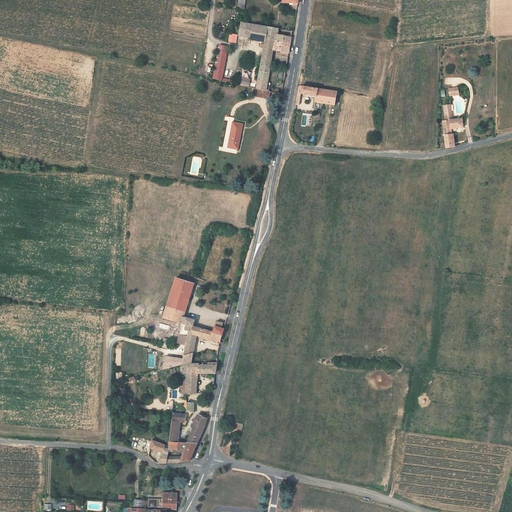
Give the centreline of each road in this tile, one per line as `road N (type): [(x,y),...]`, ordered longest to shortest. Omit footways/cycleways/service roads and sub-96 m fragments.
road 1 (residential): [(279,146),(424,156),(511,135)]
road 2 (residential): [(415,511),(207,458)]
road 3 (unclassified): [(205,466),(155,466),(127,450),(0,441)]
road 4 (secondary): [(207,458),(253,259)]
road 5 (secondary): [(279,146),(305,0)]
